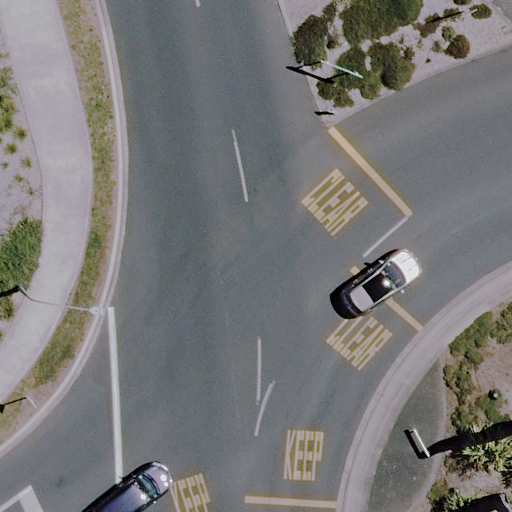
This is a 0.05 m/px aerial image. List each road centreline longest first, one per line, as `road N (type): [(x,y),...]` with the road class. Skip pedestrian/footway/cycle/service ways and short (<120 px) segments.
road 1 (secondary): [(278,332),(191,0)]
road 2 (secondary): [(278,332),(363,235),(474,167),(511,158)]
road 3 (secondary): [(84,511),(128,489),(259,367)]
road 4 (secondary): [(219,511),(219,489),(259,367)]
